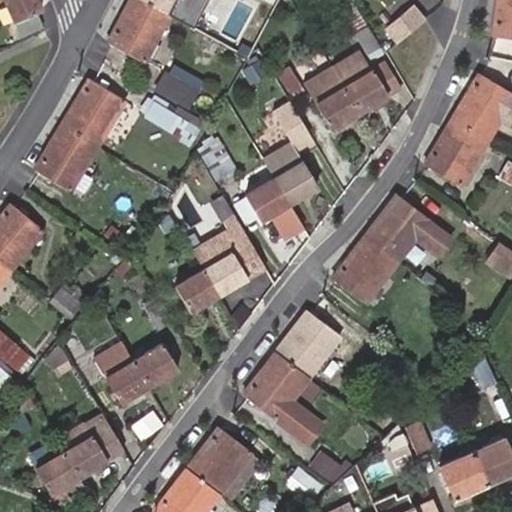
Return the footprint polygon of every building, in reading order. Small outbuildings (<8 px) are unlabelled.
[(46,11),(41,0),(6,0),(18,24),(40,15),(46,11)] [(148,64),(172,18),(140,0),(135,0),(113,44),(119,48),(148,64)] [(181,0),(140,0),(172,18),(181,0)] [(277,0),(249,0),(271,11),(277,0)] [(381,47),(352,0),(336,0),(369,54),(381,47)] [(511,38),(511,0),(500,0),(495,35),(511,38)] [(418,3),(386,25),(397,41),(429,19),(418,3)] [(40,15),(18,24),(24,37),(45,26),(40,15)] [(356,69),(340,78),(345,87),(360,111),(401,86),(388,62),(362,78),(356,69)] [(292,64),(278,72),(294,99),(308,91),(292,64)] [(340,78),(334,69),(308,84),(333,127),(360,111),(345,87),(340,78)] [(202,93),(167,74),(160,88),(194,107),(202,93)] [(511,125),(511,93),(479,74),(453,118),(488,140),(501,118),(511,125)] [(94,82),(65,127),(100,149),(128,103),(94,82)] [(300,151),(317,140),(292,98),(274,109),(300,151)] [(203,128),(155,101),(146,118),(192,145),(203,128)] [(461,186),(488,140),(453,118),(425,163),(461,186)] [(100,149),(65,127),(37,172),(71,195),(100,149)] [(319,187),(305,163),(294,143),(264,161),(276,180),(290,204),(319,187)] [(219,146),(204,155),(219,182),(234,173),(219,146)] [(499,177),(511,185),(511,160),(510,159),(499,177)] [(290,204),(276,180),(248,195),(262,220),(290,204)] [(454,238),(399,196),(367,238),(400,263),(417,240),(439,257),(454,238)] [(46,233),(15,206),(0,224),(0,263),(12,274),(46,233)] [(197,253),(207,271),(220,294),(246,278),(266,268),(241,226),(197,253)] [(335,280),(339,282),(368,305),(400,263),(367,238),(335,280)] [(160,241),(142,251),(156,277),(174,267),(160,241)] [(511,271),(511,251),(503,245),(491,261),(510,275),(511,271)] [(0,288),(12,274),(0,263),(0,288)] [(220,294),(207,271),(176,287),(190,311),(220,294)] [(86,306),(66,290),(56,303),(76,319),(86,306)] [(161,306),(149,313),(161,333),(173,326),(161,306)] [(276,357),(309,382),(343,338),(313,315),(310,312),(276,357)] [(38,364),(2,333),(0,334),(0,352),(27,375),(38,364)] [(51,362),(60,380),(77,371),(63,347),(51,362)] [(163,350),(138,364),(151,387),(176,374),(163,350)] [(245,397),(278,422),(309,382),(276,357),(245,397)] [(22,383),(0,363),(0,397),(5,402),(22,383)] [(488,363),(475,369),(486,392),(498,386),(488,363)] [(151,387),(138,364),(109,379),(122,403),(151,387)] [(32,395),(18,403),(27,417),(41,409),(32,395)] [(68,452),(83,477),(127,451),(106,417),(88,427),(93,437),(68,452)] [(188,472),(221,497),(253,454),(220,429),(188,472)] [(424,429),(410,435),(422,461),(436,454),(424,429)] [(320,455),(295,436),(285,448),(310,467),(320,455)] [(411,460),(403,442),(389,448),(397,466),(411,460)] [(477,459),(489,486),(511,475),(511,450),(509,445),(477,459)] [(53,494),(83,477),(68,452),(40,469),(53,494)] [(457,501),(489,486),(477,459),(444,474),(457,501)] [(284,482),(312,500),(322,485),(295,466),(284,482)] [(157,511),(209,511),(221,497),(188,472),(157,511)] [(400,501),(377,510),(378,511),(404,511),(402,506),(400,501)] [(417,511),(413,501),(402,506),(404,511),(417,511)]
